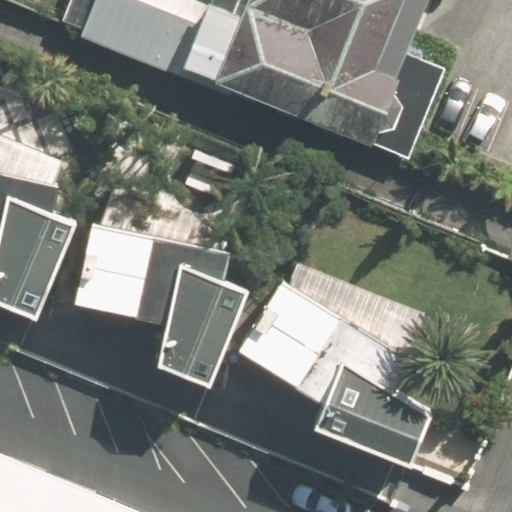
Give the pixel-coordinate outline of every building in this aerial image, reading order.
[(94,0),(79,38),(227,97),(232,86),(410,157),(446,67),(411,53),(432,0),(94,0)] [(57,159),(0,136),(0,298),(39,314),(76,223),(51,213),(58,185),(48,181),(57,159)] [(231,226),(121,181),(103,224),(96,221),(78,302),(171,321),(163,360),(212,381),(251,289),(226,279),(231,250),(222,248),(231,226)] [(414,462),(434,413),(387,384),(404,358),(288,282),(243,351),(331,410),(324,426),(414,462)] [(0,511),(128,511),(0,458),(0,511)]
